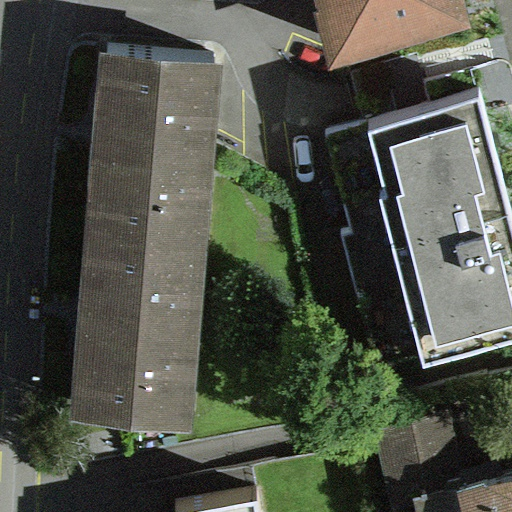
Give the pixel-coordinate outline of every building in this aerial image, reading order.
[(325,0),(337,43),(463,9),(461,0),(325,0)] [(184,416),(213,49),(87,39),(80,132),(66,307),(59,407),(184,416)] [(511,224),(507,207),(476,86),(328,125),(353,222),(342,225),(378,360),(511,325),(511,224)] [(511,511),(511,467),(459,480),(443,409),(382,424),(399,496),(415,493),(419,511),(511,511)] [(260,511),(257,485),(176,499),(178,511),(260,511)]
